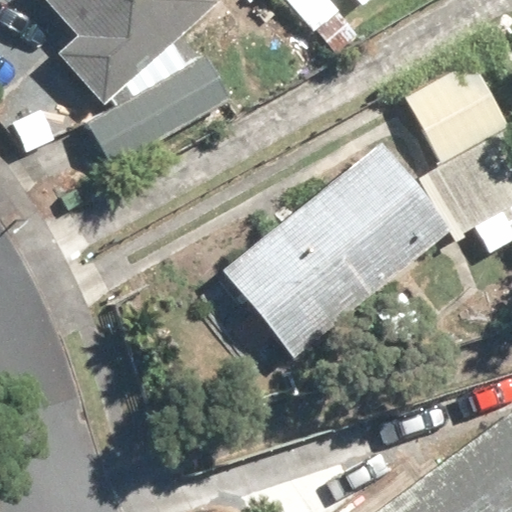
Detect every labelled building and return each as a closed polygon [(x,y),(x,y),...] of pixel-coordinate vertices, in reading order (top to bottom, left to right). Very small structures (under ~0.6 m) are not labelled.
[(27,0),(62,37),(43,55),(89,106),(206,1),(205,0),(27,0)] [(197,53),(76,126),(102,168),(223,96),(197,53)] [(412,173),(449,235),(462,228),(478,254),(511,233),(511,137),(464,56),(387,102),(425,165),(412,173)] [(439,231),(363,141),(206,274),(279,362),(439,231)] [(511,511),(511,400),(359,511),(511,511)]
